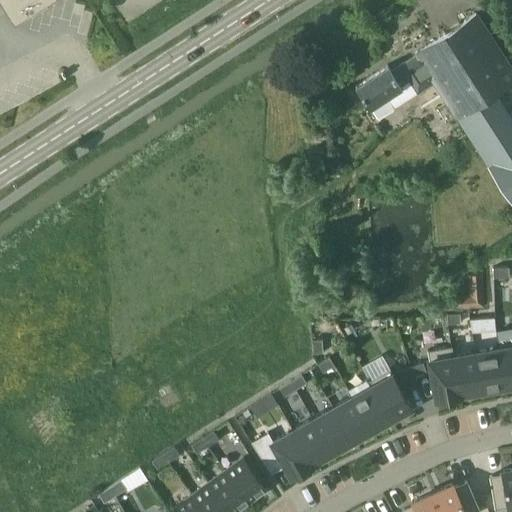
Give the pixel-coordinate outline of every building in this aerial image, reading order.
[(50,0),(0,0),(14,23),(50,0)] [(455,120),(457,119),(511,204),(511,125),(493,96),(511,83),(511,66),(477,13),(413,54),(415,57),(391,72),(388,67),(355,88),(376,120),(395,108),(388,97),(401,88),(400,85),(408,80),(417,93),(432,83),(445,105),(452,115),(455,120)] [(452,115),(445,105),(439,110),(445,120),(452,115)] [(493,268),(493,278),(509,277),(509,267),(493,268)] [(484,308),(482,274),(468,275),(469,295),(441,297),(442,310),(484,308)] [(460,323),(460,313),(447,314),(447,324),(460,323)] [(491,316),(469,321),(471,331),(494,326),(491,316)] [(312,340),(313,353),(323,352),(322,339),(312,340)] [(511,385),(511,345),(497,348),(504,387),(511,385)] [(436,400),(459,396),(451,346),(427,350),(436,400)] [(451,346),(459,396),(460,395),(460,394),(482,390),(475,352),(453,356),(452,346),(451,346)] [(504,387),(497,348),(475,352),(482,390),(504,387)] [(329,357),(318,364),(324,372),(335,365),(329,357)] [(426,372),(423,362),(411,367),(414,376),(426,372)] [(414,376),(411,367),(398,371),(402,380),(414,376)] [(390,369),(369,381),(391,420),(392,420),(392,419),(410,408),(411,409),(412,408),(390,369)] [(290,381),(296,389),(307,383),(301,374),(290,381)] [(290,381),(279,388),(285,396),(296,389),(290,381)] [(371,385),(353,396),(372,430),(390,419),(391,420),(369,381),(371,385)] [(353,396),(332,407),(352,442),(352,441),(372,430),(353,396)] [(261,399),(250,406),(256,416),(267,409),(261,399)] [(332,407),(313,418),(332,452),(351,442),(351,443),(352,442),(332,407)] [(313,418),(292,430),(312,465),(313,465),(312,463),(332,452),(313,418)] [(202,437),(208,446),(219,439),(214,430),(202,437)] [(267,433),(252,443),(271,473),(285,466),(291,477),(312,465),(292,430),(272,441),(267,433)] [(191,444),(197,453),(208,446),(202,437),(191,444)] [(163,453),(168,462),(180,455),(174,446),(163,453)] [(168,462),(163,453),(152,460),(157,469),(168,462)] [(265,491),(266,490),(243,457),(241,458),(242,459),(226,470),(249,502),(265,491)] [(489,476),(495,509),(511,505),(511,468),(502,470),(502,474),(489,476)] [(209,482),(230,511),(235,511),(249,502),(226,470),(209,482)] [(110,487),(115,495),(126,488),(121,480),(110,487)] [(453,483),(432,492),(441,511),(478,511),(480,511),(467,481),(455,487),(453,483)] [(193,494),(205,511),(230,511),(209,482),(193,494)] [(104,502),(115,495),(110,487),(99,494),(104,502)] [(402,510),(402,511),(441,511),(432,492),(412,501),(414,505),(402,510)] [(205,511),(193,494),(176,506),(175,507),(178,511),(205,511)]
